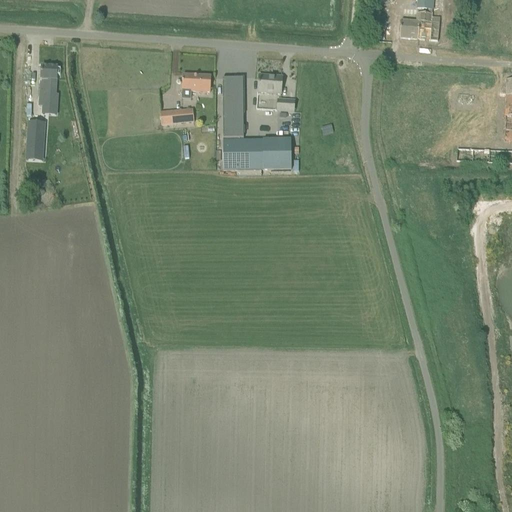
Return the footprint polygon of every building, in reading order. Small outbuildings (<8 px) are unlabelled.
[(422,0),(421,10),(426,11),(433,11),(433,6),(433,0),(422,0)] [(399,40),(418,41),(421,14),(417,14),(417,15),(403,14),(403,22),(401,21),(399,40)] [(421,14),(418,41),(437,43),(438,33),(439,25),(439,20),(432,19),(432,16),(426,15),(421,14)] [(40,83),(39,102),(43,102),(43,107),(44,107),(56,108),(57,105),(57,96),(55,96),(57,68),(41,67),(41,80),(43,80),(42,83),(40,83)] [(199,93),(210,94),(211,78),(182,76),(182,91),(199,92),(199,93)] [(257,94),(281,95),(282,78),(259,77),(257,94)] [(242,79),(222,79),(223,89),(223,141),(243,141),(242,79)] [(277,110),(294,111),(295,100),(278,99),(277,110)] [(160,114),(161,127),(169,126),(194,124),(193,111),(168,113),(160,114)] [(28,124),(26,155),(42,157),(44,132),(44,125),(28,124)] [(223,172),(291,171),(290,141),(243,141),(223,141),(223,172)] [(455,163),(511,166),(511,154),(456,151),(455,163)]
